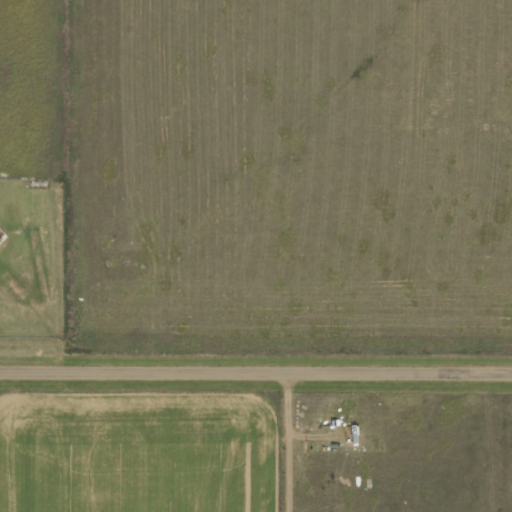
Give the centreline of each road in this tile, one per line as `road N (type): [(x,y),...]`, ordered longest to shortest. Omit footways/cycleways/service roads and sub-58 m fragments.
road 1 (residential): [(0,369),(511,371)]
road 2 (residential): [(276,511),(276,370)]
road 3 (residential): [(492,511),(492,371)]
